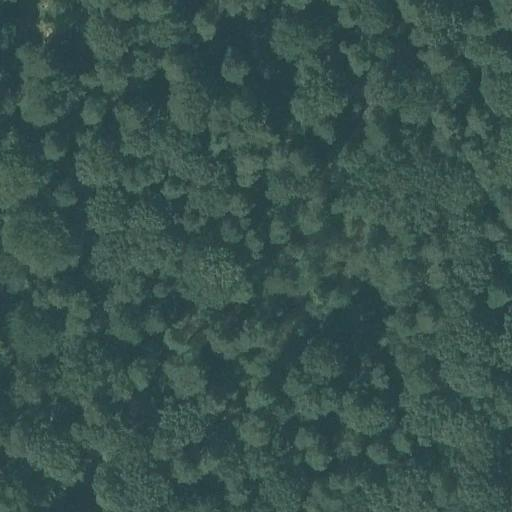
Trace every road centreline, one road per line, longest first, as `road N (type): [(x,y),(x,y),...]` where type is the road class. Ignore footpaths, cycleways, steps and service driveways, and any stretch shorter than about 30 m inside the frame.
road 1 (track): [(0,174),(24,0)]
road 2 (track): [(6,511),(0,344)]
